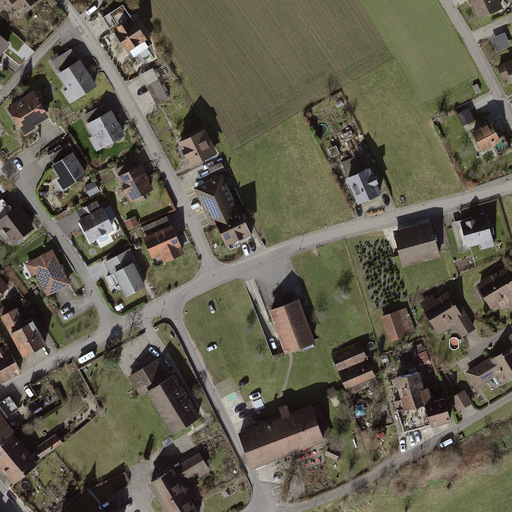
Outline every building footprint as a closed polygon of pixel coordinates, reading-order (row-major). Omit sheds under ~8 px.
[(6,0),(20,16),(39,0),(6,0)] [(466,0),(477,19),(502,8),(499,0),(466,0)] [(148,39),(125,4),(111,13),(117,23),(111,27),(128,52),(148,39)] [(494,39),(500,52),(511,46),(511,43),(507,33),(494,39)] [(0,58),(11,44),(0,35),(0,58)] [(70,104),(99,85),(82,58),(58,74),(68,89),(62,92),(70,104)] [(511,60),(498,67),(501,74),(507,71),(511,82),(511,60)] [(170,98),(153,68),(141,75),(158,105),(170,98)] [(49,116),(33,91),(6,108),(22,134),(49,116)] [(470,108),(460,113),(466,125),(476,120),(470,108)] [(98,150),(128,136),(115,109),(85,123),(98,150)] [(491,120),(471,132),(480,151),(500,141),(491,120)] [(217,156),(206,130),(179,141),(190,168),(217,156)] [(64,193),(92,176),(76,151),(54,165),(61,178),(56,181),(64,193)] [(131,202),(155,190),(142,164),(118,175),(131,202)] [(344,179),(357,204),(381,194),(369,167),(344,179)] [(251,234),(222,176),(197,189),(227,247),(251,234)] [(0,224),(12,244),(36,228),(21,205),(0,218),(0,224)] [(90,242),(114,231),(103,208),(79,219),(90,242)] [(495,244),(487,214),(461,222),(468,247),(481,244),(482,247),(495,244)] [(395,230),(403,268),(441,258),(432,221),(395,230)] [(164,263),(185,255),(174,224),(141,235),(150,260),(161,257),(164,263)] [(72,285),(52,249),(24,264),(32,278),(37,276),(48,297),(72,285)] [(124,296),(144,287),(133,262),(113,271),(124,296)] [(511,276),(507,266),(477,285),(489,308),(497,303),(501,310),(509,304),(511,308),(511,276)] [(0,298),(11,290),(0,275),(0,298)] [(463,336),(477,327),(461,299),(455,303),(449,292),(436,299),(433,294),(421,301),(439,332),(455,322),(463,336)] [(313,341),(299,302),(294,304),(278,310),(273,311),(287,350),(313,341)] [(22,355),(46,344),(34,317),(15,326),(13,321),(20,318),(14,304),(1,310),(22,355)] [(407,308),(382,316),(390,341),(416,333),(407,308)] [(377,378),(362,341),(330,354),(345,391),(377,378)] [(8,378),(23,370),(8,345),(0,349),(0,382),(5,380),(8,378)] [(511,345),(464,372),(474,391),(497,378),(501,385),(511,378),(511,345)] [(416,350),(421,366),(432,362),(427,347),(416,350)] [(175,432),(200,416),(174,375),(170,378),(159,360),(131,377),(142,394),(149,390),(175,432)] [(424,387),(420,372),(396,377),(401,399),(395,400),(397,409),(424,403),(428,423),(450,419),(445,396),(432,399),(430,386),(424,387)] [(472,402),(466,390),(452,398),(458,410),(472,402)] [(10,396),(0,403),(0,441),(14,431),(5,419),(19,408),(10,396)] [(288,452),(322,439),(308,403),(287,411),(283,402),(274,406),(278,414),(257,422),(235,431),(251,466),(288,452)] [(35,449),(40,458),(64,444),(59,434),(35,449)] [(0,463),(15,482),(37,464),(13,435),(0,445),(0,463)] [(200,454),(151,482),(168,511),(198,511),(182,484),(209,469),(200,454)] [(123,511),(118,503),(104,511),(123,511)]
